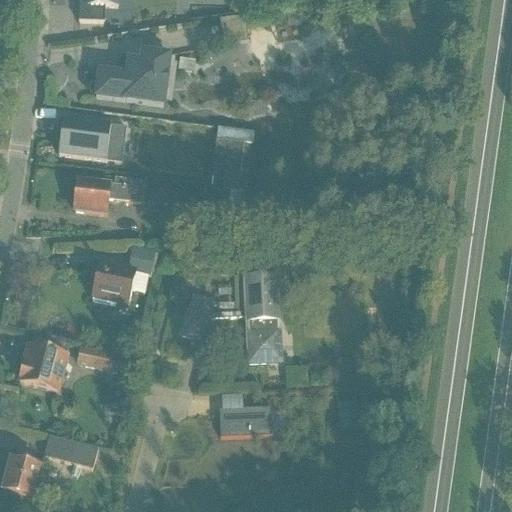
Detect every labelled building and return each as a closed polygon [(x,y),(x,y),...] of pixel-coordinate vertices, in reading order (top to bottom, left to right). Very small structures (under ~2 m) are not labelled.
[(82,0),(82,11),(123,12),(122,0),(82,0)] [(259,25),(236,23),(234,45),(257,47),(259,25)] [(98,105),(169,114),(176,59),(106,49),(98,105)] [(59,158),(121,166),(125,130),(63,122),(59,158)] [(236,161),(235,184),(255,185),(257,147),(229,145),(229,161),(236,161)] [(77,219),(112,223),(116,188),(80,184),(77,219)] [(179,202),(178,191),(162,193),(164,203),(179,202)] [(96,309),(132,319),(142,282),(106,272),(96,309)] [(244,369),(283,368),(280,278),(241,279),(244,369)] [(225,346),(226,318),(195,316),(194,344),(225,346)] [(18,389),(63,401),(73,361),(28,350),(18,389)] [(17,366),(4,365),(4,381),(17,381),(17,366)] [(322,394),(322,371),(298,372),(299,395),(322,394)] [(134,422),(141,391),(122,387),(116,418),(134,422)] [(368,405),(338,406),(339,432),(369,431),(368,405)] [(58,446),(56,472),(107,475),(109,448),(58,446)] [(3,497),(41,507),(50,474),(11,464),(3,497)]
